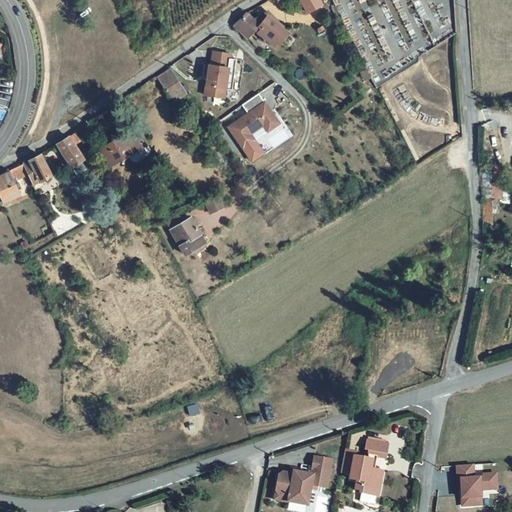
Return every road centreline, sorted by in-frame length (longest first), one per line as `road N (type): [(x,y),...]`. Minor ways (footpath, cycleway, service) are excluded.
road 1 (unclassified): [(0,503),(88,503),(444,389)]
road 2 (unclassified): [(457,0),(472,243),(444,389)]
road 3 (unclassified): [(0,164),(46,143),(252,0)]
road 4 (secondary): [(8,0),(28,81),(20,128),(0,155)]
road 5 (unclassified): [(444,389),(424,511)]
